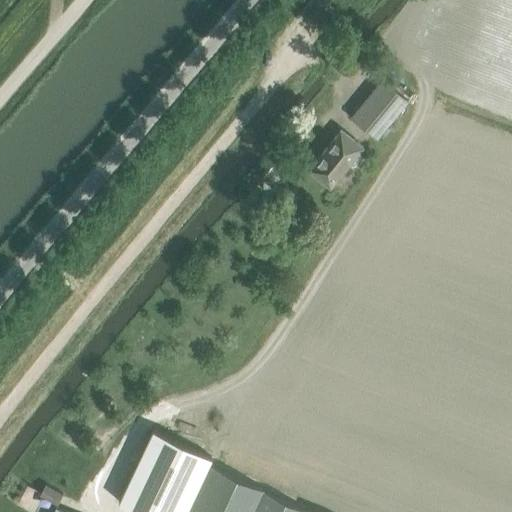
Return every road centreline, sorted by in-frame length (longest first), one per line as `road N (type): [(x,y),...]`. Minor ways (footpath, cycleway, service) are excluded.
road 1 (unclassified): [(0,298),(242,0)]
road 2 (track): [(0,103),(87,0)]
